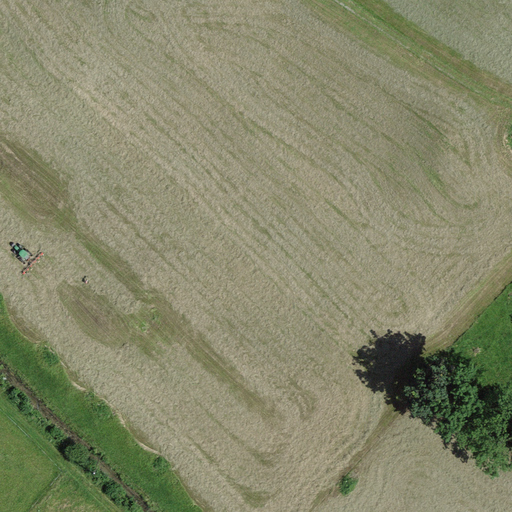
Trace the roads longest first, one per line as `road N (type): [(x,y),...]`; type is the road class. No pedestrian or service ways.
road 1 (track): [(342,0),(511,98)]
road 2 (track): [(124,511),(0,395)]
